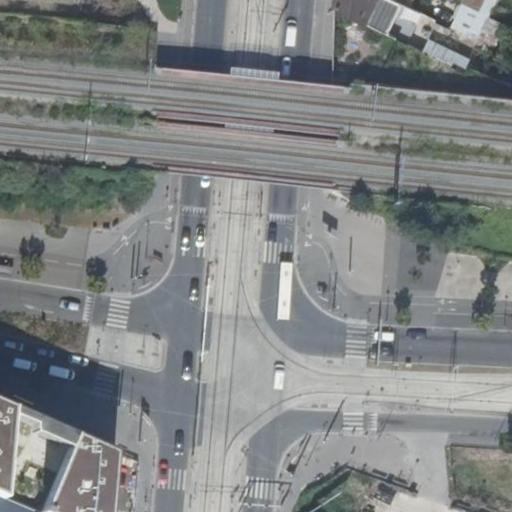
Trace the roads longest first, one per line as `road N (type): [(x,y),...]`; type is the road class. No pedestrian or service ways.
road 1 (primary): [(271,326),(301,0)]
road 2 (primary): [(212,0),(185,316)]
road 3 (tertiary): [(267,422),(511,426)]
road 4 (tertiary): [(511,347),(271,326)]
road 5 (tertiary): [(185,316),(0,294)]
road 6 (tertiary): [(0,351),(177,400)]
